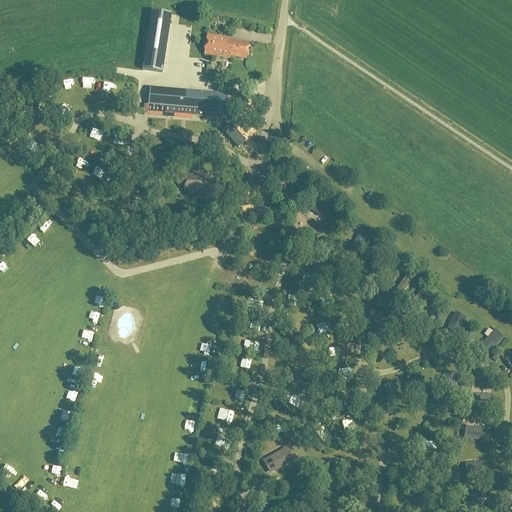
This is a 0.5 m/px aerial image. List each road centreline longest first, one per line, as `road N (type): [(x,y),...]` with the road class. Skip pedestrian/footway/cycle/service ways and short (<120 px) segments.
road 1 (track): [(253,172),(214,143),(100,112),(77,120),(31,186),(125,274),(227,249),(247,209)]
road 2 (track): [(292,234),(238,441),(239,511)]
road 3 (track): [(362,374),(441,354),(486,365),(504,382),(502,471),(511,511)]
road 4 (track): [(381,511),(360,319)]
road 5 (unclassified): [(259,167),(285,0)]
road 6 (track): [(139,128),(127,202),(98,254)]
